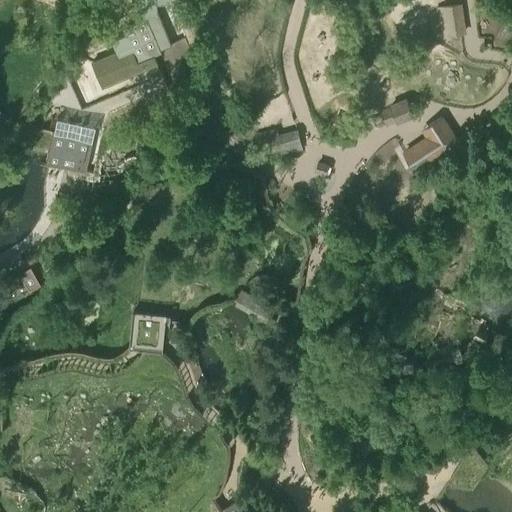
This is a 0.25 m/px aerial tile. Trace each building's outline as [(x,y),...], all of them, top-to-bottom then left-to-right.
[(461,5),(436,9),(440,37),(466,33),(461,5)] [(145,42),(93,64),(101,85),(154,63),(145,42)] [(411,115),(405,101),(380,111),(385,126),(411,115)] [(417,169),(466,142),(450,111),(426,124),(432,134),(406,148),(417,169)] [(100,125),(58,115),(46,165),(88,175),(100,125)] [(334,118),(329,128),(351,138),(356,127),(334,118)] [(297,124),(277,128),(282,149),(302,144),(297,124)] [(266,140),(274,138),(273,132),(256,136),(260,153),(269,151),(266,140)] [(0,303),(30,290),(23,273),(0,283),(0,303)] [(243,284),(235,299),(269,317),(272,312),(277,302),(243,284)] [(165,307),(134,306),(133,338),(142,339),(162,342),(167,335),(165,309),(165,307)] [(479,424),(452,472),(472,483),(499,435),(479,424)] [(226,511),(254,511),(246,495),(224,508),(226,511)]
